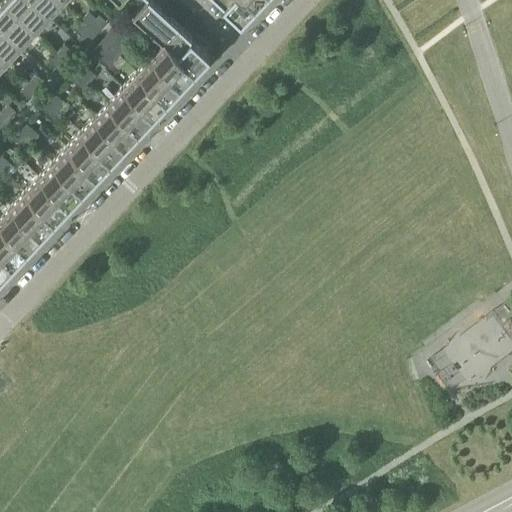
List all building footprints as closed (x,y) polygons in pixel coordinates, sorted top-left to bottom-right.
[(0,26),(20,47),(35,31),(1,0),(0,1),(0,26)] [(1,0),(35,31),(49,16),(31,0),(1,0)] [(31,0),(49,16),(63,2),(60,0),(31,0)] [(145,0),(133,13),(163,41),(163,40),(178,24),(152,0),(145,0)] [(251,0),(220,0),(241,19),(247,14),(249,16),(258,6),(251,0)] [(89,10),(81,18),(88,25),(96,16),(89,10)] [(99,13),(96,16),(88,25),(96,33),(107,21),(99,13)] [(73,27),(80,33),(88,25),(81,18),(73,27)] [(209,53),(178,24),(163,40),(197,71),(206,61),(205,60),(205,61),(203,59),(209,53)] [(88,25),(80,33),(77,37),(85,44),(96,33),(88,25)] [(0,54),(7,61),(20,47),(0,26),(0,54)] [(113,27),(102,38),(111,47),(122,35),(113,27)] [(122,35),(111,47),(120,55),(131,43),(122,35)] [(91,50),(100,58),(111,47),(102,38),(91,50)] [(163,41),(150,55),(181,84),(186,78),(187,80),(188,81),(197,71),(163,40),(163,41)] [(64,43),(56,51),(64,58),(72,50),(64,43)] [(111,47),(100,58),(109,67),(120,55),(111,47)] [(64,58),(56,51),(48,59),(56,67),(64,58)] [(150,55),(136,70),(169,101),(178,91),(178,90),(177,91),(175,89),(181,84),(150,55)] [(83,62),(76,69),(89,81),(95,74),(83,62)] [(89,81),(76,69),(69,77),(82,89),(89,81)] [(136,70),(122,85),(153,114),(158,108),(159,110),(160,111),(169,101),(136,70)] [(36,73),(28,81),(36,88),(44,80),(36,73)] [(36,88),(28,81),(20,89),(28,97),(36,88)] [(122,85),(108,99),(141,131),(151,121),(150,120),(149,120),(148,119),(153,114),(122,85)] [(55,92),(48,99),(61,111),(67,104),(55,92)] [(61,111),(48,99),(41,107),(54,118),(61,111)] [(108,99),(94,114),(125,143),(130,138),(132,139),(131,140),(132,141),(141,131),(108,99)] [(8,103),(0,110),(0,111),(8,118),(16,110),(8,103)] [(94,114),(80,129),(113,161),(123,151),(122,150),(121,150),(120,149),(125,143),(94,114)] [(26,122),(20,129),(32,141),(39,134),(26,122)] [(32,141),(20,129),(13,137),(25,149),(32,141)] [(80,129),(66,145),(96,173),(102,168),(103,170),(104,171),(113,161),(80,129)] [(66,145),(52,159),(85,191),(94,181),(93,180),(91,179),(96,173),(66,145)] [(0,153),(0,166),(4,171),(11,164),(0,153)] [(52,159),(38,174),(69,203),(74,198),(75,199),(75,200),(76,201),(85,191),(52,159)] [(38,174),(24,189),(57,221),(66,211),(65,210),(63,209),(69,203),(38,174)] [(24,189),(10,204),(41,233),(46,228),(47,229),(47,230),(48,230),(57,221),(24,189)] [(10,204),(0,214),(0,222),(29,250),(39,240),(38,239),(37,240),(36,238),(41,233),(10,204)] [(0,222),(0,250),(13,263),(18,257),(19,259),(20,260),(29,250),(0,222)] [(0,250),(0,278),(1,280),(11,270),(10,269),(9,270),(8,268),(13,263),(0,250)]
